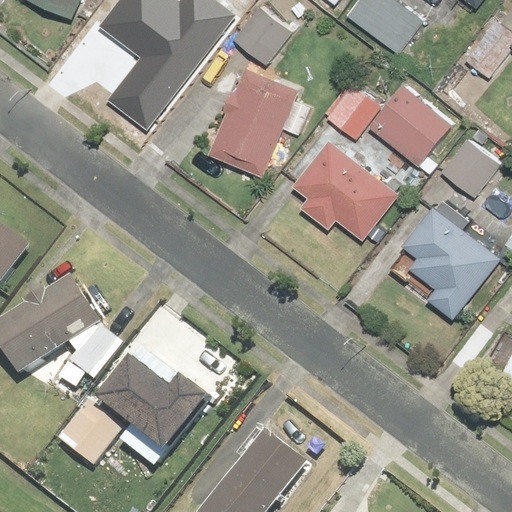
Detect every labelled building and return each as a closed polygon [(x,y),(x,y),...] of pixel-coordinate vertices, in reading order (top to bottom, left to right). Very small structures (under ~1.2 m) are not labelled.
[(88,0),(42,0),(82,16),(88,0)] [(138,57),(110,97),(152,127),(233,13),(214,0),(112,0),(94,26),(138,57)] [(317,13),(300,0),(271,0),(242,39),(277,66),(317,13)] [(430,20),(404,0),(369,0),(356,16),(404,54),(430,20)] [(511,49),(511,24),(504,18),(473,57),(493,73),(511,49)] [(235,111),(218,153),(272,175),(308,87),(253,65),(244,89),(242,88),(233,110),(235,111)] [(389,106),(355,81),(330,115),(363,139),(375,123),(429,162),(460,120),(407,81),(389,106)] [(508,163),(474,135),(447,168),(482,196),(508,163)] [(407,193),(338,139),(303,184),(317,195),(310,204),(338,226),(344,217),(371,238),(407,193)] [(509,257),(442,205),(411,243),(426,255),(417,265),(444,286),(436,297),(462,317),(509,257)] [(0,290),(2,292),(39,244),(0,214),(0,290)] [(0,326),(0,328),(29,374),(110,323),(80,275),(0,326)] [(123,346),(104,330),(77,361),(95,377),(123,346)] [(143,354),(109,398),(179,452),(222,396),(193,375),(184,386),(143,354)] [(132,431),(93,404),(65,444),(103,471),(132,431)] [(274,429),(207,511),(277,511),(317,463),(274,429)]
